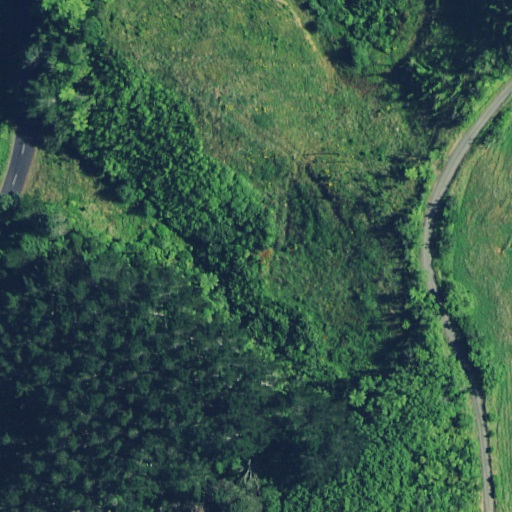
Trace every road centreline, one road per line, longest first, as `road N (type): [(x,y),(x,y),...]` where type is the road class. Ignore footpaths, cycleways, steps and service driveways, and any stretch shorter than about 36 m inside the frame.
road 1 (unclassified): [(463,511),(409,199),(511,48)]
road 2 (unclassified): [(32,0),(20,151),(0,206)]
